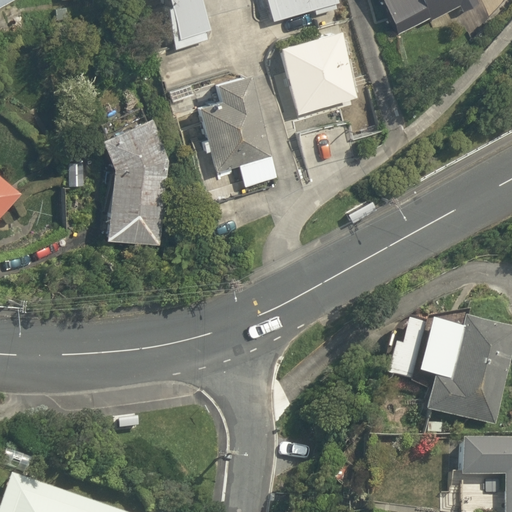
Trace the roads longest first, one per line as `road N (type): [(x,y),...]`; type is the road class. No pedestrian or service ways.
road 1 (tertiary): [(234,326),(511,179)]
road 2 (tertiary): [(0,353),(165,346),(234,326)]
road 3 (residential): [(234,326),(249,436),(241,511)]
